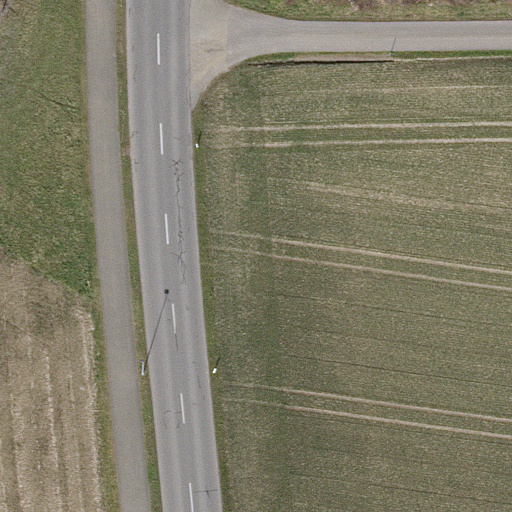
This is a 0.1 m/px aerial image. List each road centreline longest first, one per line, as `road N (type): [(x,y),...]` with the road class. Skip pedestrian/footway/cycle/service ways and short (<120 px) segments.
road 1 (tertiary): [(160,0),(163,170),(194,511)]
road 2 (track): [(159,34),(511,33)]
